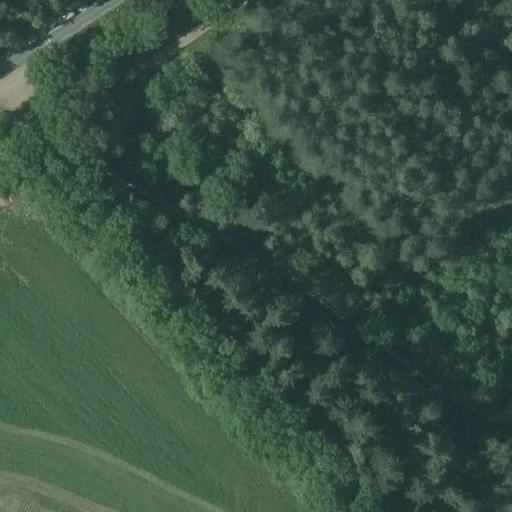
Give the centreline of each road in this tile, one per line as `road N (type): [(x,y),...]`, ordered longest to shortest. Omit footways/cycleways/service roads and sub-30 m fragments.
road 1 (track): [(511,426),(449,402),(323,296),(73,147),(0,77)]
road 2 (secondary): [(0,66),(101,0)]
